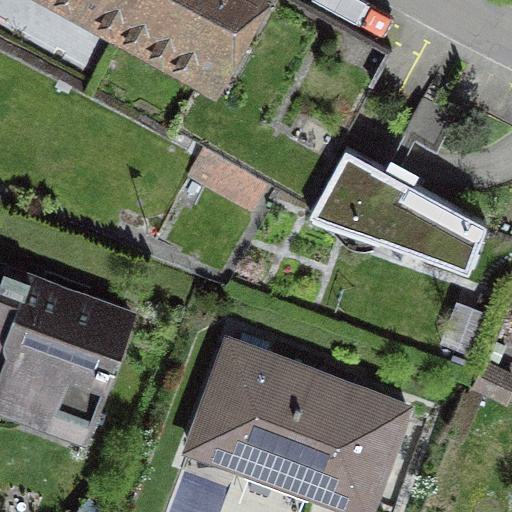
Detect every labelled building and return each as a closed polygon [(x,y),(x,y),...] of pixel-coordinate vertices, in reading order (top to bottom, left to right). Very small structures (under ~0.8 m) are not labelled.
[(89,0),(125,19),(135,0),(89,0)] [(135,0),(125,19),(206,64),(209,65),(245,0),(135,0)] [(392,48),(303,0),(245,0),(209,65),(206,64),(171,127),(207,147),(193,173),(250,205),(264,179),(308,202),(392,48)] [(455,114),(422,95),(402,131),(436,149),(455,114)] [(310,211),(468,269),(486,222),(346,145),(310,211)] [(33,399),(91,420),(130,315),(0,267),(0,336),(4,338),(3,341),(3,344),(3,346),(4,349),(5,351),(6,352),(8,354),(9,355),(0,379),(0,399),(29,410),(33,399)] [(190,447),(238,465),(220,511),(311,511),(318,495),(364,511),(365,511),(406,405),(229,339),(189,447),(190,447)]
